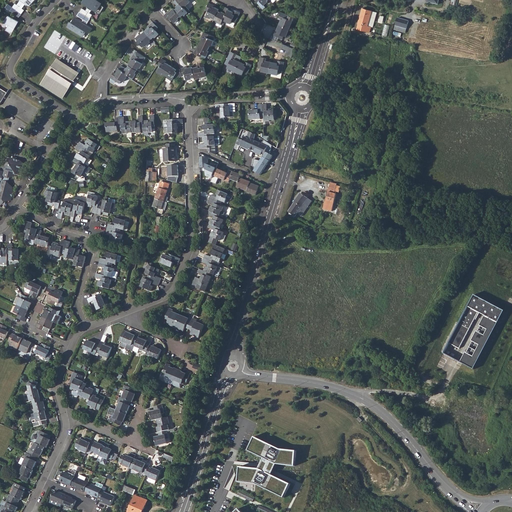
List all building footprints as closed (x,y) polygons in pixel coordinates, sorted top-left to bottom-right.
[(20,6),(20,7),(17,10),(21,13),(24,10),(22,8),(25,4),(26,5),(27,3),(30,5),(33,0),(19,0),(20,0),(23,2),(20,6)] [(100,3),(94,0),(84,0),(83,2),(88,6),(86,8),(87,8),(85,11),(81,8),(79,12),(89,19),(92,15),(89,13),(92,8),(99,13),(103,7),(99,5),(100,3)] [(185,15),(190,10),(186,6),(184,7),(177,0),(175,0),(174,1),(179,6),(175,10),(181,16),(182,17),(184,15),(185,15)] [(212,17),(214,19),(218,11),(219,9),(213,7),(214,5),(209,3),(205,10),(208,12),(206,16),(211,19),(212,17)] [(17,10),(12,6),(10,10),(18,17),(21,13),(17,10)] [(218,21),(217,22),(223,25),(225,21),(223,20),(228,10),(228,9),(225,7),(222,13),(218,11),(214,19),(218,21)] [(178,18),(181,16),(175,10),(174,8),(169,12),(168,12),(164,15),(170,21),(172,19),(175,22),(179,19),(178,18)] [(377,13),(363,9),(357,29),(370,33),(371,28),(373,28),(377,13)] [(235,23),(240,13),(235,10),(233,13),(228,10),(223,20),(225,21),(231,24),(232,21),(235,23)] [(89,19),(79,12),(77,16),(83,20),(81,22),(75,18),(72,23),(70,22),(67,27),(82,36),(85,31),(88,33),(91,29),(85,25),(89,19)] [(281,19),(279,24),(289,29),(294,17),(281,12),(279,18),(281,19)] [(11,33),(18,21),(8,15),(4,21),(8,24),(5,29),(11,33)] [(397,20),(394,27),(406,30),(409,23),(397,20)] [(156,30),(158,28),(153,22),(149,26),(150,27),(145,31),(152,39),(154,37),(155,38),(159,34),(156,30)] [(286,37),(289,29),(279,24),(277,30),(274,29),(272,35),(282,39),(284,36),(286,37)] [(150,41),(152,39),(145,31),(140,36),(139,35),(135,38),(135,39),(140,44),(143,42),(146,46),(151,42),(150,41)] [(214,40),(215,37),(207,33),(204,31),(202,37),(203,37),(201,43),(210,47),(211,45),(212,45),(215,40),(214,40)] [(208,50),(210,47),(201,43),(198,48),(196,48),(194,53),(201,56),(202,53),(207,56),(209,51),(208,50)] [(134,54),(145,61),(147,57),(136,51),(134,54)] [(236,54),(231,51),(226,61),(229,63),(228,65),(236,69),(240,61),(234,58),(236,54)] [(143,63),(145,61),(134,54),(131,59),(132,59),(129,65),(138,70),(139,68),(141,69),(144,64),(143,63)] [(261,71),(270,73),(272,62),(266,61),(266,58),(260,56),(258,68),(262,68),(261,71)] [(163,73),(166,75),(171,66),(166,62),(167,61),(162,58),(158,65),(160,67),(158,71),(162,74),(163,73)] [(279,72),(282,73),(284,62),(278,60),(278,63),(272,62),(270,73),(271,73),(278,74),(279,72)] [(245,64),(240,61),(236,69),(244,72),(245,70),(248,72),(252,64),(246,61),(245,64)] [(198,66),(193,68),(195,77),(195,79),(204,77),(203,74),(207,73),(203,63),(198,64),(198,66)] [(74,82),(78,75),(61,64),(58,70),(59,71),(57,74),(55,73),(51,80),(52,81),(50,83),(48,81),(45,86),(65,99),(74,86),(70,84),(72,81),(74,82)] [(136,73),(138,70),(129,65),(127,69),(121,66),(119,69),(129,75),(128,76),(133,80),(137,74),(136,73)] [(173,79),(182,76),(180,68),(177,69),(171,66),(166,75),(168,76),(168,78),(172,80),(173,79)] [(192,78),(195,77),(193,68),(192,67),(186,68),(186,67),(180,68),(182,76),(186,75),(187,79),(187,80),(192,79),(192,78)] [(124,82),(128,76),(129,75),(119,69),(116,74),(114,72),(110,77),(120,84),(122,81),(124,82)] [(70,84),(74,86),(80,76),(78,75),(74,82),(72,81),(70,84)] [(229,106),(229,104),(216,105),(216,109),(221,109),(222,118),(226,118),(235,117),(235,112),(231,112),(231,106),(229,106)] [(267,104),(263,105),(263,118),(265,118),(266,121),(270,121),(270,120),(275,120),(275,109),(269,109),(269,111),(267,112),(267,104)] [(261,118),(263,118),(263,105),(258,105),(258,110),(250,111),(250,120),(261,119),(261,118)] [(142,129),(144,129),(143,121),(143,116),(139,117),(139,124),(137,124),(137,122),(132,122),(133,133),(138,133),(142,133),(142,129)] [(154,129),(155,129),(155,116),(151,116),(151,123),(149,123),(149,121),(143,121),(144,129),(144,133),(149,132),(149,133),(154,133),(154,129)] [(127,133),(133,133),(132,122),(127,122),(127,124),(125,124),(125,117),(120,118),(121,131),(123,130),(123,134),(127,134),(127,133)] [(118,131),(121,131),(120,118),(116,118),(116,123),(107,123),(108,133),(119,132),(118,131)] [(178,124),(183,124),(183,119),(170,120),(170,122),(169,122),(169,128),(165,128),(165,134),(174,133),(174,134),(178,133),(178,124)] [(215,130),(214,125),(205,125),(203,125),(203,131),(205,131),(205,132),(199,133),(199,137),(203,137),(212,137),(212,134),(215,134),(215,130)] [(254,140),(256,134),(249,132),(248,138),(245,137),(243,140),(239,139),(236,144),(246,149),(247,147),(250,149),(256,151),(260,142),(254,140)] [(212,146),(216,146),(219,146),(220,145),(220,136),(215,137),(212,137),(203,137),(204,142),(206,142),(206,144),(199,144),(199,149),(208,148),(208,151),(211,153),(212,152),(213,152),(212,146)] [(81,142),(79,146),(89,153),(90,151),(94,153),(96,149),(96,148),(98,145),(89,139),(86,143),(87,144),(87,146),(81,142)] [(265,155),(261,161),(255,159),(253,166),(256,168),(254,171),(261,175),(274,155),(270,154),(273,145),(264,140),(262,144),(260,142),(256,151),(256,152),(256,153),(262,156),(262,154),(265,155)] [(175,149),(175,144),(167,144),(167,149),(164,149),(164,162),(176,162),(176,158),(175,153),(177,153),(177,149),(175,149)] [(88,154),(89,153),(79,146),(76,149),(82,153),(81,155),(79,153),(76,158),(86,164),(89,160),(90,159),(91,156),(88,154)] [(198,157),(199,168),(204,167),(205,176),(210,178),(215,168),(208,164),(207,156),(198,157)] [(0,197),(0,198),(0,205),(4,207),(5,203),(10,204),(14,202),(16,193),(15,191),(16,188),(10,183),(11,179),(19,177),(20,173),(26,174),(27,170),(29,171),(30,168),(28,167),(28,165),(22,159),(16,157),(16,160),(9,158),(8,165),(5,165),(3,171),(0,170),(0,165),(1,163),(0,163),(0,197)] [(86,164),(76,158),(74,162),(78,164),(73,172),(80,176),(81,177),(82,175),(85,171),(88,174),(91,170),(87,168),(88,166),(86,164)] [(167,176),(167,180),(176,183),(178,176),(177,165),(167,166),(167,176)] [(156,181),(157,168),(153,168),(147,168),(147,171),(153,172),(152,181),(156,181)] [(227,173),(227,174),(224,173),(224,172),(216,168),(210,182),(216,184),(219,178),(228,182),(230,179),(235,181),(238,173),(228,170),(227,173)] [(241,174),(238,173),(235,181),(238,182),(237,187),(247,191),(251,181),(241,178),(242,175),(241,175),(241,174)] [(166,197),(169,186),(160,183),(155,198),(167,202),(168,198),(166,197)] [(338,185),(331,183),(326,201),(335,203),(337,195),(335,194),(338,185)] [(56,188),(49,186),(45,193),(48,197),(47,201),(49,202),(48,204),(53,205),(54,202),(56,203),(55,208),(59,209),(61,201),(57,199),(59,193),(55,192),(56,188)] [(227,199),(229,194),(218,190),(216,195),(218,195),(218,197),(211,194),(210,198),(222,203),(223,201),(226,203),(227,199)] [(295,204),(289,212),(295,217),(297,214),(301,217),(308,206),(305,204),(308,199),(300,194),(294,203),(295,204)] [(99,196),(96,195),(95,196),(91,195),(88,205),(93,207),(93,205),(95,205),(93,213),(97,214),(99,205),(100,200),(98,200),(99,196)] [(155,198),(155,200),(154,202),(155,203),(153,207),(158,208),(157,213),(163,214),(164,210),(165,211),(168,202),(167,202),(155,198)] [(221,206),(222,203),(210,198),(208,203),(214,205),(213,207),(212,206),(210,211),(220,215),(222,211),(223,211),(224,207),(221,206)] [(78,213),(83,214),(83,213),(86,203),(81,202),(82,201),(78,200),(75,199),(75,200),(74,205),(71,216),(75,217),(77,211),(79,211),(78,213)] [(103,206),(99,205),(97,214),(101,215),(103,210),(105,210),(104,214),(109,215),(110,213),(111,213),(112,209),(117,208),(118,204),(116,203),(109,201),(109,200),(105,199),(103,206)] [(66,215),(71,216),(74,205),(69,204),(69,203),(65,202),(64,206),(62,205),(60,209),(58,218),(62,219),(64,212),(66,213),(66,215)] [(221,218),(222,216),(220,215),(210,211),(208,215),(214,218),(214,220),(212,219),(210,224),(220,228),(222,223),(223,223),(224,220),(221,218)] [(129,231),(131,222),(120,219),(119,219),(117,224),(120,224),(119,226),(112,224),(111,229),(124,232),(125,230),(129,231)] [(30,239),(35,240),(38,229),(33,228),(32,230),(30,229),(32,223),(28,222),(25,234),(27,235),(26,238),(30,239)] [(221,231),(222,229),(220,228),(210,224),(208,228),(215,230),(214,232),(212,231),(210,237),(221,241),(222,236),(223,236),(224,235),(225,232),(221,231)] [(41,236),(42,230),(38,229),(35,240),(34,242),(37,243),(36,244),(47,247),(49,238),(41,236)] [(114,236),(112,241),(123,244),(125,240),(127,233),(124,232),(111,229),(110,232),(117,235),(116,237),(114,236)] [(61,253),(63,253),(66,241),(62,240),(60,246),(58,246),(59,244),(54,242),(52,247),(51,252),(51,253),(56,254),(55,255),(60,256),(61,253)] [(68,258),(74,259),(77,248),(71,247),(70,250),(69,249),(71,242),(66,241),(63,253),(65,254),(64,257),(68,259),(68,258)] [(0,264),(7,265),(8,260),(8,257),(8,249),(3,249),(3,251),(1,251),(1,244),(0,243),(0,264)] [(14,260),(19,260),(20,250),(15,249),(14,252),(13,251),(13,244),(12,244),(9,244),(8,249),(8,257),(10,257),(10,261),(14,261),(14,260)] [(215,245),(211,254),(213,255),(212,257),(206,254),(204,258),(216,263),(217,261),(221,262),(222,258),(225,249),(215,245)] [(78,266),(83,267),(86,256),(81,255),(80,257),(79,257),(80,249),(77,248),(74,259),(73,261),(75,262),(74,265),(78,267),(78,266)] [(101,258),(100,262),(112,265),(113,264),(116,264),(117,262),(120,263),(122,256),(108,252),(106,257),(108,258),(108,260),(101,258)] [(172,260),(178,262),(180,258),(175,256),(169,253),(167,255),(164,254),(162,258),(160,262),(171,267),(173,263),(172,262),(172,260)] [(207,266),(205,271),(212,274),(215,275),(217,270),(217,271),(219,267),(216,265),(216,263),(204,258),(203,262),(209,265),(208,267),(207,266)] [(103,269),(101,274),(109,277),(112,277),(114,273),(115,273),(115,271),(116,269),(112,268),(112,265),(100,262),(98,266),(105,268),(105,270),(103,269)] [(158,274),(160,270),(150,265),(148,269),(146,273),(149,275),(148,277),(160,282),(162,279),(155,275),(156,273),(158,274)] [(205,271),(200,269),(198,273),(203,275),(201,279),(196,277),(193,286),(197,288),(206,292),(212,277),(211,276),(212,274),(205,271)] [(109,279),(109,277),(101,274),(96,273),(95,277),(102,279),(102,281),(100,280),(98,285),(109,288),(110,284),(111,284),(112,280),(109,279)] [(152,283),(158,286),(160,282),(148,277),(147,279),(144,277),(142,282),(143,282),(141,286),(151,291),(153,286),(151,285),(152,283)] [(44,293),(47,287),(41,284),(40,286),(32,282),(29,288),(32,289),(30,294),(37,297),(40,292),(44,293)] [(51,287),(50,286),(46,294),(50,296),(47,302),(55,305),(57,301),(60,302),(63,296),(62,296),(64,292),(58,290),(57,293),(54,292),(55,289),(56,288),(51,287)] [(100,294),(91,297),(88,298),(89,303),(94,301),(98,309),(106,306),(102,296),(101,296),(100,294)] [(485,315),(498,321),(504,310),(474,294),(468,306),(480,312),(485,315)] [(29,301),(30,298),(23,295),(21,298),(18,305),(28,310),(32,303),(29,301)] [(25,316),(28,310),(18,305),(14,312),(19,314),(17,317),(25,321),(27,317),(25,316)] [(476,319),(480,312),(468,306),(449,342),(459,348),(475,319),(476,319)] [(54,322),(58,311),(51,308),(49,311),(46,310),(43,317),(54,322)] [(168,324),(176,328),(181,315),(174,311),(174,310),(170,308),(166,317),(170,319),(169,320),(168,324)] [(186,327),(189,329),(194,318),(190,317),(190,318),(181,315),(176,328),(184,332),(186,327)] [(465,351),(460,361),(474,368),(498,321),(485,315),(480,325),(487,329),(484,334),(477,330),(472,340),(479,344),(473,355),(465,351)] [(51,329),(54,322),(43,317),(40,323),(38,322),(36,326),(44,330),(46,327),(51,329)] [(198,320),(194,318),(189,329),(193,330),(191,334),(200,338),(205,325),(197,322),(198,320)] [(132,344),(136,345),(139,338),(140,335),(136,334),(135,335),(127,332),(123,342),(131,346),(132,344)] [(11,345),(18,349),(23,338),(12,333),(8,341),(12,343),(11,345)] [(143,351),(147,353),(150,345),(151,343),(139,338),(136,345),(135,347),(140,348),(143,350),(143,351)] [(36,344),(25,339),(20,350),(27,353),(28,351),(32,352),(36,344)] [(92,353),(95,355),(97,351),(99,345),(88,340),(84,349),(92,352),(92,353)] [(105,343),(101,341),(99,345),(97,351),(101,353),(101,351),(110,354),(114,344),(106,341),(105,343)] [(122,345),(134,350),(135,347),(136,345),(132,344),(131,346),(123,342),(122,342),(122,345)] [(48,353),(51,347),(44,344),(42,347),(39,346),(36,352),(35,353),(44,357),(46,358),(46,360),(49,361),(52,355),(48,353)] [(162,350),(150,345),(147,353),(146,354),(145,355),(149,357),(150,356),(158,359),(162,350)] [(166,377),(174,381),(178,370),(171,367),(171,365),(167,364),(163,374),(167,375),(166,377)] [(187,374),(178,370),(174,381),(183,384),(183,382),(187,384),(191,374),(187,372),(187,374)] [(78,396),(81,390),(81,388),(83,383),(84,382),(81,381),(83,376),(74,372),(71,379),(75,381),(74,382),(72,388),(75,390),(73,394),(78,396)] [(38,390),(37,386),(39,382),(32,379),(28,385),(30,392),(29,392),(31,401),(35,400),(43,398),(45,397),(44,393),(40,394),(39,394),(38,390)] [(87,397),(91,399),(93,395),(94,391),(95,390),(90,388),(91,387),(83,383),(81,388),(85,390),(84,391),(82,397),(86,398),(87,397)] [(125,392),(122,398),(131,402),(133,402),(135,398),(133,397),(134,394),(136,390),(125,386),(123,391),(125,392)] [(97,397),(93,395),(91,399),(89,403),(93,405),(93,407),(97,408),(97,407),(101,409),(103,404),(105,398),(98,395),(97,397)] [(129,405),(131,402),(122,398),(120,397),(117,403),(119,404),(117,410),(127,414),(129,409),(128,409),(129,405)] [(44,402),(43,398),(35,400),(35,404),(34,404),(36,413),(49,409),(50,409),(49,404),(46,405),(45,405),(44,402)] [(150,412),(152,421),(156,420),(163,418),(162,414),(164,413),(163,406),(154,407),(155,411),(153,412),(150,412)] [(121,426),(122,422),(124,418),(125,419),(127,414),(117,410),(111,407),(108,414),(112,416),(110,421),(121,426)] [(35,413),(29,415),(30,420),(36,419),(37,422),(34,423),(35,427),(47,423),(46,419),(46,416),(47,415),(50,415),(49,409),(36,413),(35,413)] [(163,418),(156,420),(158,428),(157,428),(158,433),(160,432),(166,431),(168,430),(167,425),(170,424),(168,417),(163,418)] [(168,430),(166,431),(160,432),(161,436),(159,436),(154,438),(156,447),(167,445),(166,440),(168,439),(167,433),(169,433),(168,430)] [(35,442),(46,447),(47,448),(49,444),(48,443),(50,439),(52,436),(41,431),(38,436),(35,434),(32,441),(35,442)] [(259,469),(240,467),(238,482),(255,483),(284,498),(290,484),(272,475),(277,464),(295,466),(297,451),(281,449),(255,437),(248,451),(264,458),(259,469)] [(79,449),(87,453),(89,449),(92,441),(93,440),(88,438),(87,440),(86,442),(82,440),(79,439),(76,446),(79,448),(79,449)] [(91,452),(100,455),(105,443),(106,442),(101,440),(99,443),(99,444),(95,443),(92,441),(89,449),(92,450),(91,452)] [(39,458),(40,455),(42,451),(43,452),(46,447),(35,442),(32,449),(31,448),(28,453),(37,457),(39,458)] [(110,445),(105,443),(100,455),(100,456),(103,457),(101,463),(106,465),(109,458),(112,460),(115,452),(112,451),(108,449),(109,448),(110,445)] [(28,453),(27,452),(24,458),(26,459),(23,465),(24,465),(33,470),(37,462),(36,461),(37,457),(28,453)] [(122,464),(131,468),(135,458),(136,455),(131,453),(130,456),(129,457),(126,456),(123,455),(120,462),(123,463),(122,464)] [(164,458),(173,462),(174,457),(166,454),(164,458)] [(142,473),(146,474),(149,468),(149,466),(146,465),(142,463),(143,462),(144,459),(139,457),(138,459),(135,458),(131,468),(130,469),(133,471),(134,470),(142,474),(142,473)] [(32,475),(34,470),(33,470),(24,465),(21,472),(20,471),(17,476),(28,482),(29,478),(31,474),(32,475)] [(152,469),(149,468),(146,474),(146,475),(149,476),(149,477),(149,478),(156,481),(157,481),(162,468),(158,466),(157,469),(156,471),(152,469)] [(60,480),(64,482),(67,483),(66,484),(70,486),(71,485),(74,477),(77,471),(73,470),(71,473),(68,472),(68,474),(63,472),(60,480)] [(77,479),(74,477),(71,485),(74,486),(73,487),(84,492),(88,484),(88,483),(78,478),(77,479)] [(88,484),(84,492),(98,498),(101,491),(103,485),(97,482),(95,486),(91,484),(91,485),(88,484)] [(22,500),(24,495),(22,495),(24,491),(26,488),(15,483),(13,488),(15,489),(12,495),(20,499),(22,500)] [(134,495),(136,490),(125,485),(123,490),(134,495)] [(240,489),(238,494),(253,502),(255,497),(240,489)] [(54,491),(51,499),(62,504),(66,495),(61,493),(61,494),(58,493),(54,491)] [(114,497),(101,491),(98,498),(101,499),(100,501),(106,504),(110,506),(114,497)] [(18,507),(17,506),(16,506),(16,505),(17,505),(20,499),(12,495),(10,494),(7,502),(8,502),(6,507),(12,510),(13,511),(16,511),(18,507)] [(62,504),(73,509),(76,501),(73,499),(69,498),(70,497),(66,495),(62,504)] [(131,509),(129,511),(142,511),(148,501),(135,495),(129,509),(131,509)]
